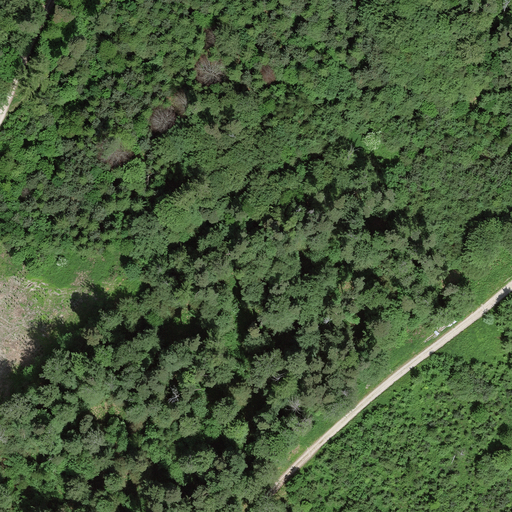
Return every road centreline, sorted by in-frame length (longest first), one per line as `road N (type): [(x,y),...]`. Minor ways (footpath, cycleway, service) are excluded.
road 1 (track): [(511,281),(333,427),(254,511)]
road 2 (track): [(0,112),(43,81),(110,0)]
road 3 (track): [(52,0),(0,112)]
